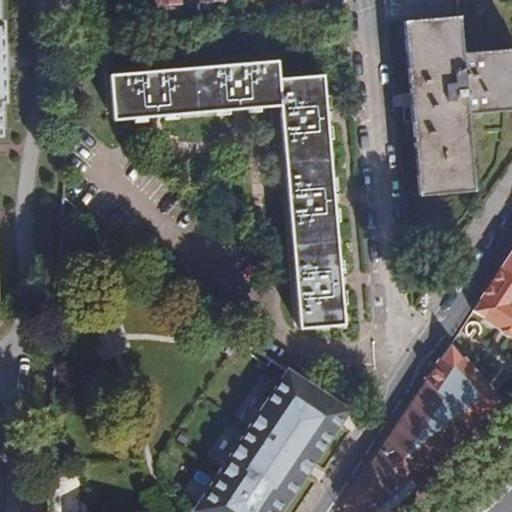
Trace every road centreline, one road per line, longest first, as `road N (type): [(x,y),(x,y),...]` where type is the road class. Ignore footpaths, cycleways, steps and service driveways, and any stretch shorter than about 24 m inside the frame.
road 1 (residential): [(423,357),(399,329),(361,0)]
road 2 (unknown): [(406,337),(366,354),(301,343),(91,195)]
road 3 (residential): [(423,357),(319,511)]
road 4 (residential): [(511,222),(423,357)]
